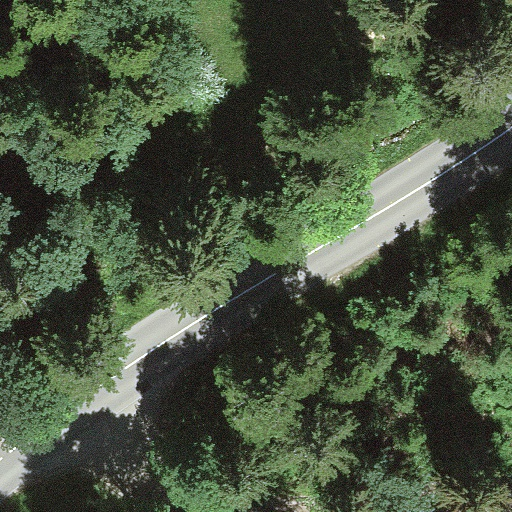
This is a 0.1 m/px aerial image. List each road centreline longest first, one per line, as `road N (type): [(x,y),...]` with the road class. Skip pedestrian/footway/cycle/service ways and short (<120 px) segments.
road 1 (secondary): [(0,468),(75,405),(511,133)]
road 2 (track): [(0,497),(511,493)]
